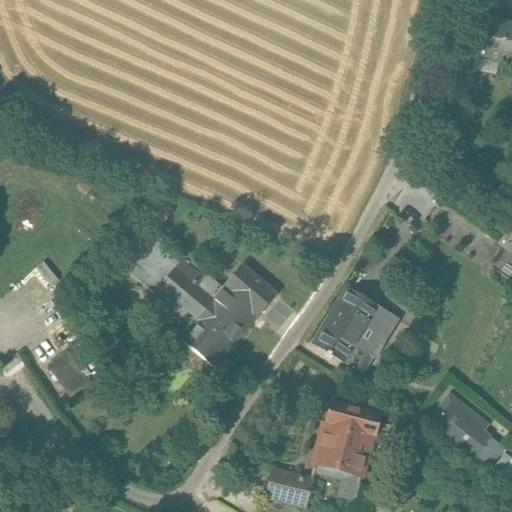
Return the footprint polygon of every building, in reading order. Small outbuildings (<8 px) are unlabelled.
[(511,28),(480,22),(472,59),(501,65),(502,59),(511,61),(511,28)] [(174,270),(138,240),(125,256),(162,285),(174,270)] [(276,297),(242,267),(222,290),(224,291),(257,319),(276,297)] [(224,291),(214,303),(174,270),(162,285),(160,288),(199,319),(180,342),(213,369),(257,319),(224,291)] [(379,311),(345,291),(312,346),(347,366),(363,339),(379,312),(379,311)] [(379,312),(363,339),(376,348),(393,320),(379,312)] [(71,397),(91,384),(69,351),(49,364),(71,397)] [(489,427),(449,395),(431,418),(437,423),(432,429),(487,473),(505,450),(484,433),(489,427)] [(380,419),(330,406),(324,426),(371,439),(375,440),(380,419)] [(371,439),(324,426),(311,474),(358,487),(371,439)] [(491,476),(511,491),(511,458),(507,455),(491,476)] [(308,481),(273,472),(266,500),(301,510),(308,481)]
